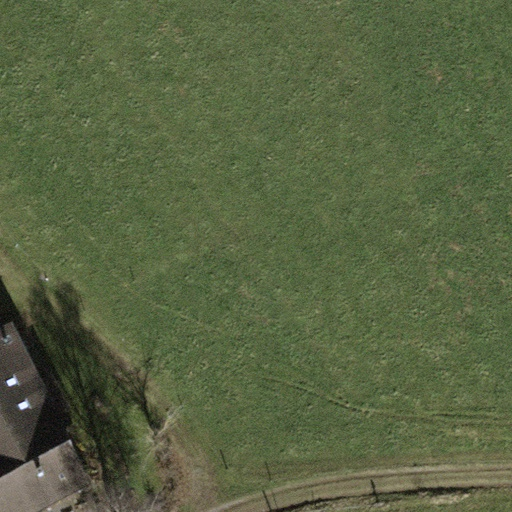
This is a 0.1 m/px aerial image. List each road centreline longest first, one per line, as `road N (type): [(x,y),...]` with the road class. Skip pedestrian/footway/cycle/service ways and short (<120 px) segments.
road 1 (track): [(0,252),(30,293),(144,384),(219,511)]
road 2 (track): [(248,511),(405,478),(511,477)]
